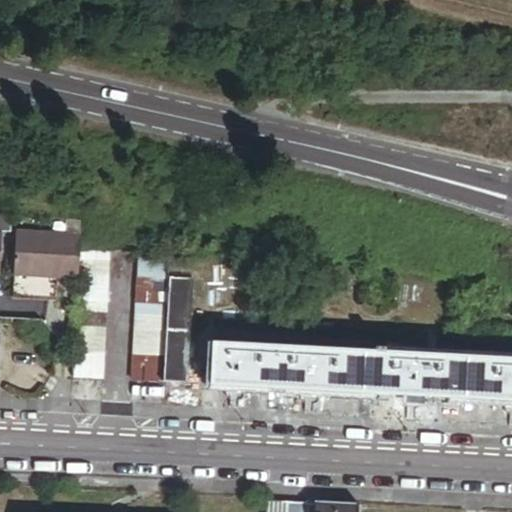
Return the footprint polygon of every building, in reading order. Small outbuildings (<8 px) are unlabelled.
[(75,234),(76,220),(64,219),(63,233),(75,234)] [(73,276),(75,234),(63,233),(13,231),(11,273),(49,275),(73,276)] [(94,249),(78,248),(72,378),(103,380),(109,250),(94,249)] [(160,384),(167,253),(166,253),(138,252),(132,382),(160,384)] [(169,253),(167,253),(160,384),(163,384),(168,278),(169,253)] [(54,299),(54,282),(49,282),(49,275),(11,273),(10,297),(52,299),(54,299)] [(183,279),(168,278),(163,384),(187,385),(191,279),(183,279)] [(376,354),(214,344),(211,386),(226,386),(240,387),(301,390),(315,391),(396,396),(424,397),(506,402),(511,402),(511,361),(386,354),(386,349),(377,349),(376,354)] [(240,387),(226,386),(225,394),(240,394),(240,387)] [(315,391),(301,390),(300,398),(315,398),(315,391)] [(423,422),(424,397),(396,396),(395,420),(423,422)] [(316,511),(317,505),(267,502),(266,511),(316,511)]
